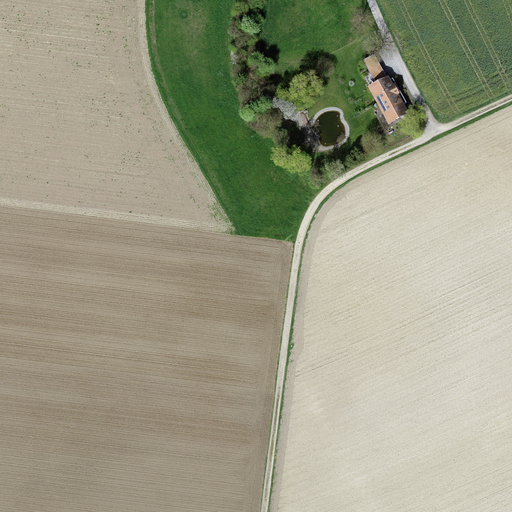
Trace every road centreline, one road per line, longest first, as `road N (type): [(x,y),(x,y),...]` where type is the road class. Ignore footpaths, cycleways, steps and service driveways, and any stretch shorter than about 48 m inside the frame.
road 1 (track): [(263,511),(304,223),(333,184),(511,99)]
road 2 (track): [(300,239),(256,232),(224,206),(179,140),(160,74),(153,0)]
road 3 (track): [(437,132),(371,0)]
